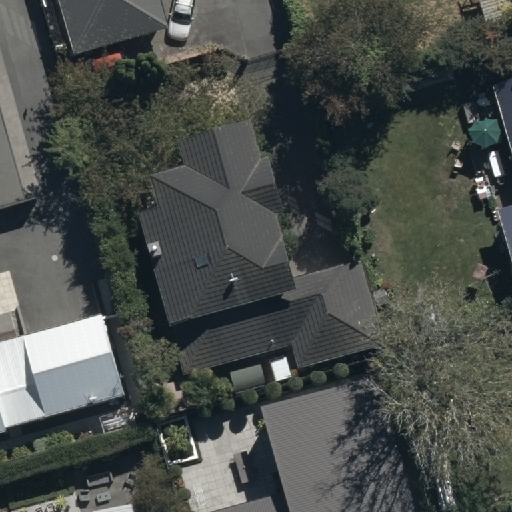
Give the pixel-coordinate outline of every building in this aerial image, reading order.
[(61,0),(76,52),(170,26),(163,0),(61,0)] [(511,0),(480,0),(487,20),(511,12),(511,0)] [(511,87),(501,90),(511,129),(511,210),(504,213),(511,241),(511,87)] [(169,198),(145,205),(188,371),(296,343),(303,368),(368,351),(345,261),(301,272),(283,203),(291,201),(276,145),(268,148),(258,109),(186,128),(193,155),(160,164),(169,198)] [(0,433),(126,399),(103,318),(27,339),(13,289),(0,292),(0,433)] [(417,511),(376,377),(260,403),(287,492),(220,511),(417,511)] [(136,511),(133,499),(90,511),(136,511)]
